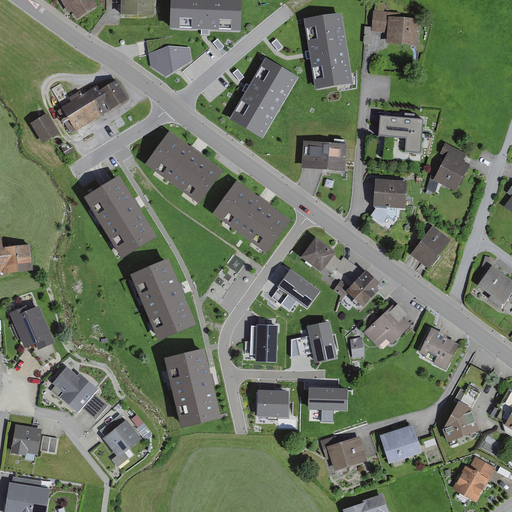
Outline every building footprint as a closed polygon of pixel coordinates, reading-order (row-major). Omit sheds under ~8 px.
[(91,0),(64,0),(60,3),(69,17),(72,15),(77,23),(97,10),(91,0)] [(121,0),(121,20),(155,20),(154,0),(121,0)] [(240,0),(172,0),(171,30),(205,31),(240,33),(240,0)] [(385,4),(375,4),(374,13),(373,13),(372,29),(364,28),(363,45),(372,46),(373,33),(388,34),(387,46),(417,48),(419,23),(400,22),(401,15),(384,14),(385,4)] [(344,16),(301,23),(313,93),(355,86),(344,16)] [(148,48),(151,67),(166,78),(175,72),(192,61),(190,48),(173,47),(172,37),(147,41),(148,48)] [(226,113),(262,134),(296,75),(261,54),(226,113)] [(62,107),(57,110),(71,132),(130,97),(118,76),(99,87),(97,84),(83,93),(81,89),(69,96),(71,100),(61,105),(62,107)] [(47,111),(31,121),(43,142),(52,137),(60,132),(47,111)] [(424,125),(380,121),(379,140),(406,142),(405,156),(422,158),(424,125)] [(170,128),(144,161),(199,202),(224,169),(170,128)] [(66,156),(75,150),(70,143),(62,148),(66,156)] [(347,149),(304,145),(302,172),(345,176),(347,149)] [(467,156),(445,146),(440,156),(446,159),(433,184),(456,195),(470,167),(463,164),(467,156)] [(103,180),(84,192),(122,256),(157,236),(138,203),(119,171),(103,180)] [(290,218),(236,180),(213,213),(267,251),(290,218)] [(407,186),(375,184),(373,211),(375,213),(370,218),(382,225),(388,219),(393,222),(397,218),(397,212),(405,211),(407,186)] [(410,259),(429,273),(451,242),(433,229),(410,259)] [(316,234),(300,255),(321,270),(324,266),(333,273),(342,260),(334,254),(337,250),(316,234)] [(0,271),(33,269),(31,242),(3,245),(2,237),(0,236),(0,271)] [(492,257),(485,255),(482,266),(488,268),(490,265),(492,257)] [(182,290),(169,257),(131,272),(159,339),(196,324),(182,290)] [(344,257),(342,260),(333,273),(331,275),(339,281),(333,289),(344,297),(348,291),(363,305),(379,287),(376,284),(380,279),(366,267),(363,270),(344,257)] [(488,268),(476,283),(504,304),(509,297),(510,298),(509,299),(511,300),(511,278),(492,263),(490,265),(488,268)] [(322,290),(289,267),(276,287),(308,310),(322,290)] [(393,303),(363,331),(378,347),(387,338),(392,343),(413,323),(404,314),(408,311),(398,301),(394,305),(393,303)] [(25,304),(9,311),(25,346),(31,343),(33,348),(30,351),(44,366),(56,355),(51,342),(55,341),(39,303),(26,307),(25,304)] [(330,318),(304,323),(313,363),(339,358),(330,318)] [(279,324),(257,323),(256,362),(277,363),(279,324)] [(419,351),(426,355),(429,349),(437,354),(433,362),(447,369),(460,342),(447,336),(448,333),(431,325),(419,351)] [(350,339),(352,357),(363,356),(361,338),(350,339)] [(202,348),(167,357),(184,426),(219,418),(208,372),(202,348)] [(472,364),(464,378),(484,389),(492,374),(482,369),(472,364)] [(67,365),(52,382),(55,385),(51,390),(61,398),(62,397),(79,411),(99,388),(80,372),(78,374),(67,365)] [(480,390),(469,384),(466,390),(461,387),(454,400),(457,402),(443,427),(448,440),(480,428),(472,406),(480,390)] [(496,406),(491,414),(502,420),(505,430),(511,434),(511,388),(509,387),(498,408),(496,406)] [(311,391),(311,411),(347,412),(348,392),(311,391)] [(290,394),(257,392),(256,417),(292,418),(293,403),(290,403),(290,394)] [(95,394),(83,409),(89,414),(96,419),(108,405),(95,394)] [(103,436),(117,455),(112,459),(118,467),(134,454),(129,448),(142,437),(126,418),(125,419),(120,413),(100,430),(104,435),(103,436)] [(139,426),(143,422),(137,415),(133,419),(139,426)] [(15,423),(11,451),(26,454),(27,452),(38,454),(42,428),(15,423)] [(412,423),(380,434),(389,462),(422,451),(412,423)] [(51,437),(43,435),(40,451),(55,454),(58,438),(51,437)] [(336,435),(321,440),(327,459),(330,458),(334,470),(368,459),(360,435),(338,441),(336,435)] [(434,437),(424,441),(426,447),(436,443),(434,437)] [(466,464),(452,488),(476,502),(496,468),(475,456),(470,466),(466,464)] [(10,480),(4,511),(46,511),(51,486),(42,485),(42,480),(13,476),(12,481),(10,480)] [(389,511),(383,492),(363,499),(363,500),(342,507),(344,511),(389,511)]
